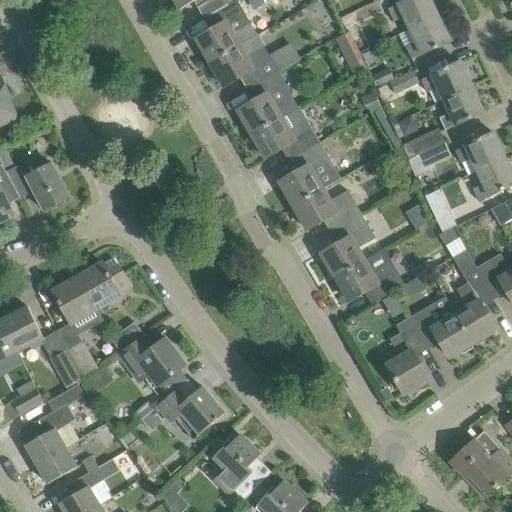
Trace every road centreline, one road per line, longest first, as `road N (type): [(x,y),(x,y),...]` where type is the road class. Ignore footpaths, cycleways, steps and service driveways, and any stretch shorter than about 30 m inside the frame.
road 1 (residential): [(393,454),(130,0)]
road 2 (residential): [(122,214),(196,320),(345,484)]
road 3 (residential): [(11,0),(122,214)]
road 4 (residential): [(511,368),(393,454)]
road 5 (residential): [(0,270),(122,214)]
